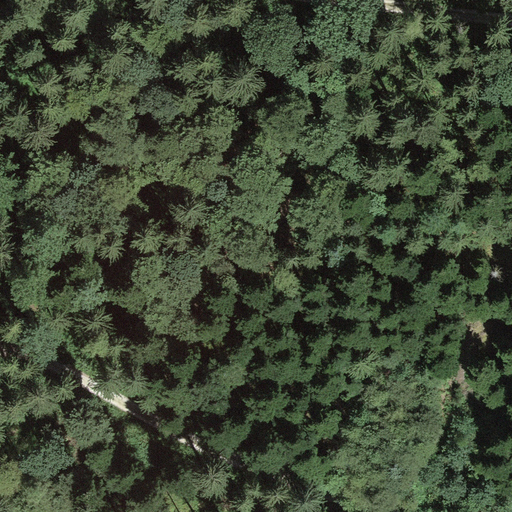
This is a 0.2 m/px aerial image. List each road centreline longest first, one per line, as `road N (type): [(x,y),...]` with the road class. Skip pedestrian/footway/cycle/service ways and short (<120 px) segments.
road 1 (track): [(378,511),(221,456),(97,386),(0,346)]
road 2 (track): [(511,19),(351,0)]
